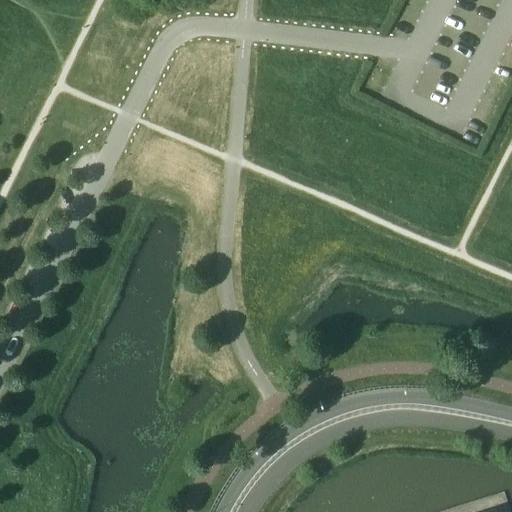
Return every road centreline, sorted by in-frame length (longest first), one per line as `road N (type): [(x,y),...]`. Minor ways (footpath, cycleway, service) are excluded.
road 1 (unclassified): [(0,373),(159,51),(177,32),(201,26),(411,52)]
road 2 (secondary): [(511,415),(410,396),(343,406),(283,436),(223,511)]
road 3 (secondary): [(245,511),(280,465),(345,427),(424,417),(511,433)]
